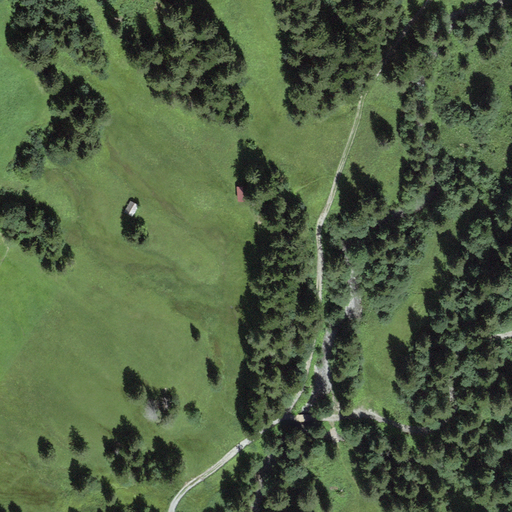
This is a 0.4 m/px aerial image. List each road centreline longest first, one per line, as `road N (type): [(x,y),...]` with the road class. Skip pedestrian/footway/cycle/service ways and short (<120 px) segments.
road 1 (track): [(428,0),(363,97),(319,225),(318,317),(305,383),(283,418)]
road 2 (track): [(283,418),(368,417),(434,430),(455,398),(457,349),(511,333)]
road 3 (track): [(283,418),(187,487),(170,511)]
